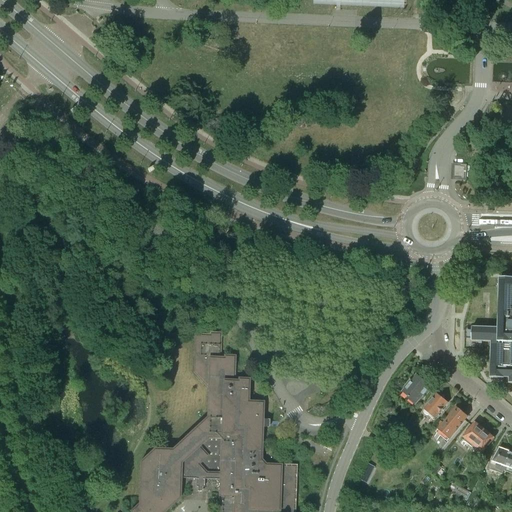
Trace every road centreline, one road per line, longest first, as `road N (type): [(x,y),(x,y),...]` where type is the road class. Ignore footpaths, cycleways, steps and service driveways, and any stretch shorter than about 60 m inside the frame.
road 1 (residential): [(362,418),(303,423),(217,273),(0,133)]
road 2 (primary): [(0,25),(133,138),(224,195),(293,221),(408,237)]
road 3 (primary): [(407,222),(322,211),(188,151),(4,0)]
road 4 (track): [(61,511),(0,177)]
road 5 (unclassified): [(481,26),(169,13)]
road 6 (unclassified): [(481,26),(479,96),(441,150),(435,194)]
road 7 (residential): [(511,418),(444,360),(436,324)]
road 8 (residential): [(436,324),(401,352),(362,418)]
